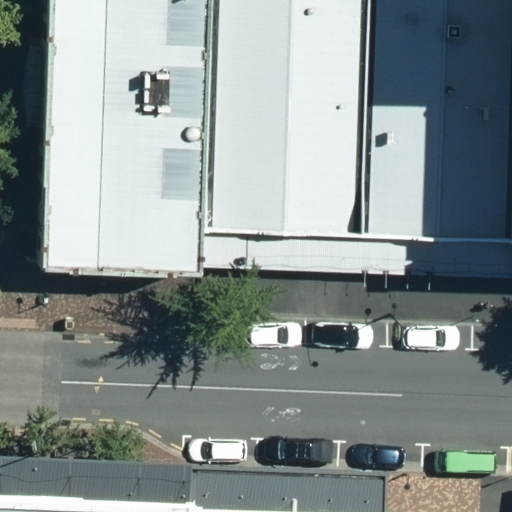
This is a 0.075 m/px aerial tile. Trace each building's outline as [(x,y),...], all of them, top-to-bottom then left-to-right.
[(36,247),(200,252),(200,244),(200,236),(208,0),(44,0),(37,225),(36,247)] [(208,0),(200,236),(359,241),(367,0),(208,0)] [(511,0),(367,0),(359,241),(511,246),(511,0)] [(511,246),(359,241),(200,236),(200,244),(200,252),(199,268),(511,279),(511,246)] [(200,252),(36,247),(36,275),(199,280),(199,268),(200,252)] [(0,511),(24,511),(190,511),(191,475),(0,468),(0,511)] [(191,475),(190,511),(383,511),(385,483),(191,475)]
